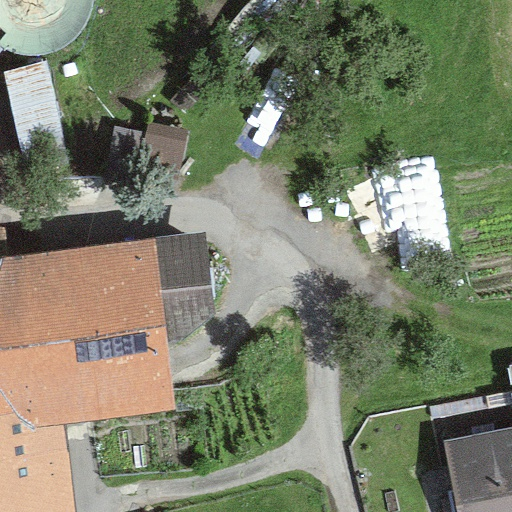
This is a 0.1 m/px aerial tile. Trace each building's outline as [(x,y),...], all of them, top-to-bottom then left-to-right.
[(0,0),(0,48),(82,58),(88,0),(0,0)] [(17,77),(25,150),(64,145),(55,73),(17,77)] [(396,214),(368,218),(377,279),(455,268),(443,176),(391,183),(396,214)] [(0,495),(67,487),(56,403),(159,391),(152,335),(180,332),(207,307),(200,242),(0,265),(0,495)] [(511,511),(511,426),(449,438),(457,485),(467,484),(471,511),(511,511)]
